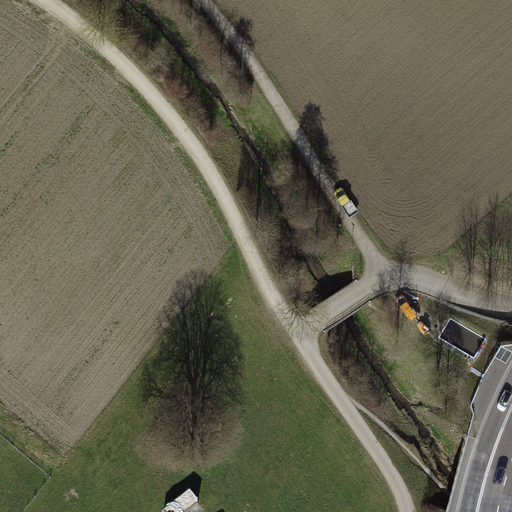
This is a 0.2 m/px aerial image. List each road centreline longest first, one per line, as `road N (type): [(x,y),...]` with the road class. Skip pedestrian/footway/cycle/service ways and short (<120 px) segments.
road 1 (track): [(297,333),(209,163),(163,101),(110,46),(47,0)]
road 2 (track): [(199,0),(232,32),(385,274)]
